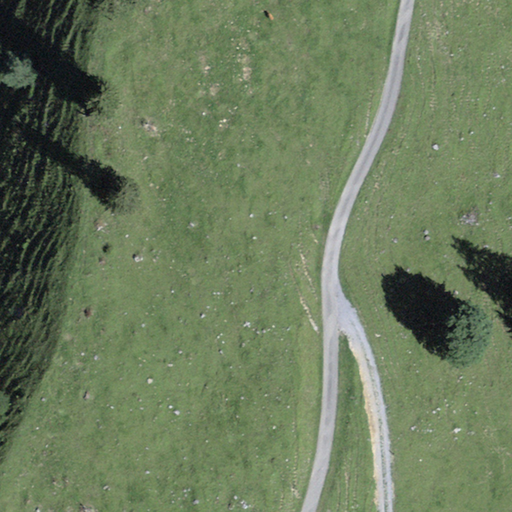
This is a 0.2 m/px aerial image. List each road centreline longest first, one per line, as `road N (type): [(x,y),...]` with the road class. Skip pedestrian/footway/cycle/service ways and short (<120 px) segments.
road 1 (unclassified): [(408,0),(388,104),(330,260),(329,405),(308,511)]
road 2 (track): [(387,511),(367,361),(329,288)]
